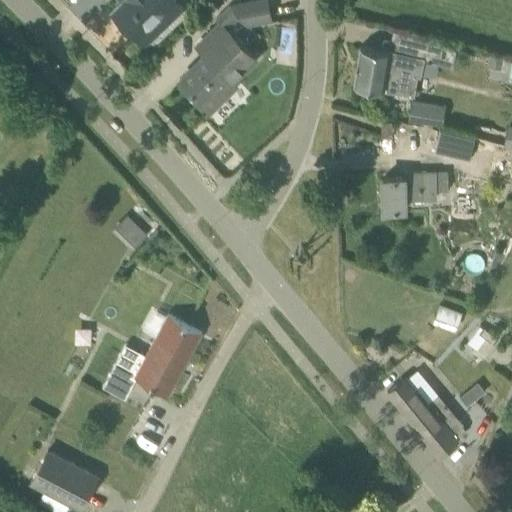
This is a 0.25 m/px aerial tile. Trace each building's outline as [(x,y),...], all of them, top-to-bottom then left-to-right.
[(183,7),(176,0),(123,0),(113,10),(146,44),(183,7)] [(271,18),(267,0),(253,0),(229,5),(217,17),(220,21),(203,37),(212,46),(179,79),(210,110),(236,84),(232,81),(256,57),(225,26),(238,14),(247,24),(271,18)] [(453,60),(455,49),(413,38),(410,53),(360,45),(354,84),(382,89),(414,94),(417,75),(420,75),(424,58),(427,59),(427,60),(451,67),(453,60)] [(445,103),(412,98),(409,118),(442,124),(445,103)] [(392,119),(381,120),(382,134),(392,134),(392,119)] [(440,127),(434,149),(468,158),(474,136),(440,127)] [(510,172),(511,161),(511,149),(504,148),(500,170),(510,172)] [(437,189),(437,171),(406,173),(406,177),(383,176),(384,208),(406,208),(405,196),(437,195),(437,189)] [(109,225),(129,247),(145,232),(124,211),(109,225)] [(303,264),(305,261),(305,257),(301,251),(294,257),(299,263),(303,264)] [(439,302),(433,320),(454,327),(460,310),(439,302)] [(168,313),(146,354),(125,342),(102,384),(124,397),(136,376),(168,393),(201,331),(168,313)] [(479,325),(467,340),(474,345),(470,350),(482,358),(497,338),(479,325)] [(488,388),(486,386),(494,379),(488,371),(479,377),(478,376),(456,394),(467,406),(488,388)] [(428,402),(405,375),(387,390),(439,453),(458,438),(457,437),(466,430),(436,395),(428,402)] [(80,506),(97,475),(47,449),(30,482),(70,501),(80,506)]
